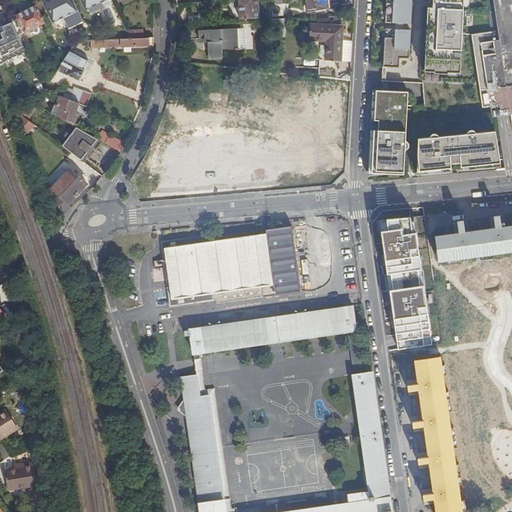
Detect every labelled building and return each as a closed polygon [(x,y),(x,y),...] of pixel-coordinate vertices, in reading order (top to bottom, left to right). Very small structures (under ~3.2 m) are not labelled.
[(80,11),(74,0),(45,0),(44,1),(55,23),(80,11)] [(82,0),(87,11),(109,0),(82,0)] [(329,0),(307,0),(309,12),(330,10),(329,0)] [(388,0),(388,25),(413,27),(414,0),(388,0)] [(462,75),(465,0),(435,0),(435,10),(430,10),(427,74),(436,74),(436,75),(450,76),(450,75),(462,75)] [(511,0),(492,0),(497,32),(506,86),(511,85),(511,0)] [(242,21),(262,20),(261,14),(258,14),(258,9),(261,9),(261,1),(242,1),(242,21)] [(47,24),(38,6),(17,16),(20,20),(16,22),(22,35),(26,33),(26,34),(47,24)] [(328,63),(343,64),(345,29),(312,27),(311,42),(329,43),(328,62),(328,63)] [(238,51),(238,31),(202,32),(202,45),(209,45),(210,61),(223,61),(223,52),(238,51)] [(238,31),(238,51),(246,50),(245,31),(238,31)] [(385,69),(401,70),(402,60),(411,61),(413,33),(387,31),(385,69)] [(145,32),(128,33),(132,40),(145,40),(145,32)] [(511,85),(506,86),(497,32),(472,36),(482,109),(490,108),(491,116),(492,119),(498,118),(503,118),(511,116),(511,85)] [(145,40),(132,40),(103,42),(102,42),(93,42),(94,49),(150,46),(155,48),(156,39),(145,40)] [(86,70),(90,62),(73,52),(58,75),(66,79),(68,75),(70,76),(82,83),(88,72),(86,70)] [(339,81),(340,81),(340,73),(341,72),(342,71),(343,64),(328,63),(328,62),(322,62),(320,79),(321,79),(339,81)] [(350,81),(350,72),(347,73),(342,76),(342,80),(350,81)] [(64,88),(70,76),(68,75),(66,79),(58,75),(53,82),(64,88)] [(81,105),(89,108),(94,95),(77,89),(72,101),(81,105)] [(409,152),(411,151),(412,150),(413,148),(412,146),(410,144),(409,142),(412,95),(384,93),(383,108),(379,108),(378,123),(382,123),(382,132),(378,132),(377,148),(381,148),(381,152),(379,152),(378,174),(383,175),(393,175),(408,174),(409,154),(409,152)] [(81,105),(72,101),(62,98),(59,108),(64,110),(61,118),(75,127),(79,117),(77,115),(81,105)] [(33,102),(19,114),(28,121),(40,106),(33,102)] [(16,116),(22,129),(29,134),(35,126),(28,121),(19,114),(16,116)] [(79,128),(64,148),(83,162),(99,141),(79,128)] [(477,135),(476,133),(474,132),(472,132),(470,133),(468,135),(466,136),(442,138),(440,138),(437,136),(435,135),(433,136),(431,138),(430,139),(420,140),(417,157),(418,169),(434,167),(435,171),(450,170),(450,166),(454,165),(460,165),(460,169),(479,167),(478,162),(501,160),(496,133),(479,135),(477,135)] [(122,153),(125,146),(112,139),(108,145),(122,153)] [(64,217),(74,209),(71,206),(89,186),(73,170),(54,191),(60,196),(57,200),(64,217)] [(379,221),(397,349),(432,345),(414,216),(379,221)] [(442,262),(511,252),(511,229),(503,231),(502,225),(499,225),(497,226),(497,231),(467,235),(467,230),(464,230),(461,231),(461,237),(439,239),(441,255),(438,255),(439,259),(442,258),(442,262)] [(268,232),(268,233),(269,237),(268,237),(268,236),(208,245),(207,238),(163,244),(165,261),(168,261),(173,291),(172,291),(175,294),(171,298),(172,308),(215,302),(215,300),(217,300),(218,305),(264,299),(263,289),(274,287),(275,297),(302,294),(294,228),(271,231),(268,232)] [(83,260),(74,263),(81,283),(90,280),(83,260)] [(10,300),(7,281),(0,285),(0,294),(1,302),(10,300)] [(195,355),(204,354),(348,334),(357,332),(354,305),(192,332),(195,355)] [(12,350),(20,348),(19,343),(16,324),(0,331),(2,343),(11,342),(12,350)] [(363,373),(357,332),(348,334),(354,374),(363,373)] [(202,400),(211,399),(204,354),(195,355),(198,377),(199,377),(202,400)] [(462,511),(442,361),(419,364),(422,386),(416,386),(417,393),(423,392),(427,422),(421,423),(422,429),(428,428),(432,459),(426,460),(427,465),(433,465),(437,495),(432,496),(432,502),(438,501),(439,511),(462,511)] [(393,511),(372,372),(363,373),(354,374),(351,375),(369,497),(368,498),(369,500),(331,506),(284,511),(227,511),(226,502),(197,503),(199,511),(393,511)] [(183,379),(187,402),(202,400),(199,377),(198,377),(183,379)] [(187,402),(197,503),(226,502),(211,399),(202,400),(187,402)] [(20,431),(8,413),(0,417),(0,436),(3,441),(20,431)] [(25,471),(7,473),(10,493),(38,489),(35,466),(24,467),(25,471)] [(237,511),(235,501),(226,502),(227,511),(284,511),(331,506),(331,498),(268,507),(261,511),(254,511),(237,511)]
